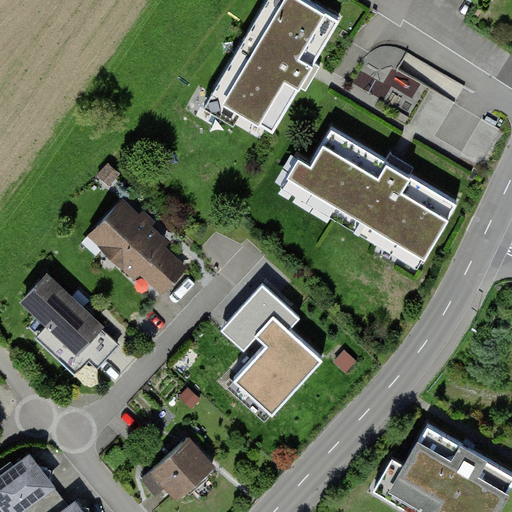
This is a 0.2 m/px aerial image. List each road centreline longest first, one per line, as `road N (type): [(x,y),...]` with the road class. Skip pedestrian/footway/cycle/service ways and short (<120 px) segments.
road 1 (tertiary): [(275,511),(391,387),(436,327),(483,240)]
road 2 (residential): [(243,264),(98,417),(74,431)]
